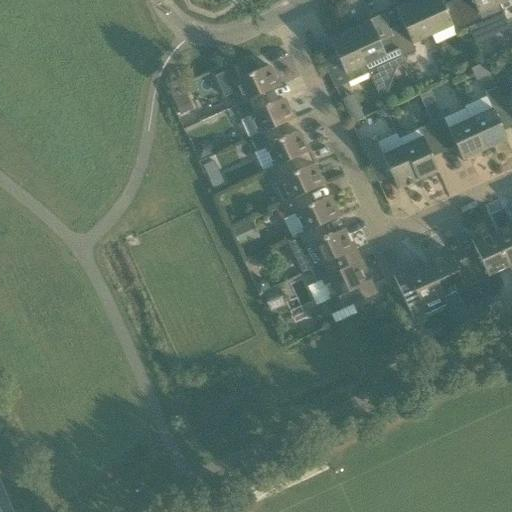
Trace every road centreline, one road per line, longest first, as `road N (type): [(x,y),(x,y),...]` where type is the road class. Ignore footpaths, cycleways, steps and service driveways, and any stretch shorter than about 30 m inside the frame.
road 1 (residential): [(278,16),(377,223),(396,232),(511,179)]
road 2 (residential): [(160,0),(191,35),(230,34),(278,16)]
